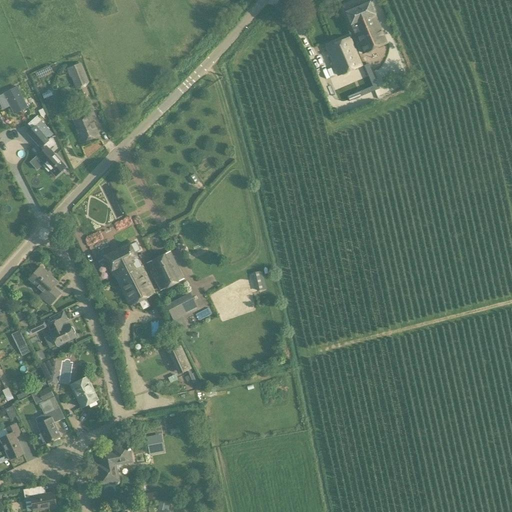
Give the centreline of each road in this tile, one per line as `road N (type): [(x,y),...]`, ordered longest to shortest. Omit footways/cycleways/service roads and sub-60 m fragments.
road 1 (unclassified): [(42,232),(262,0)]
road 2 (residential): [(72,450),(105,434),(119,409),(62,249),(42,232)]
